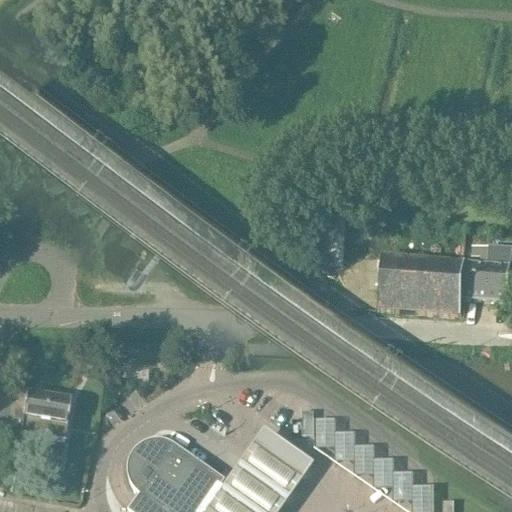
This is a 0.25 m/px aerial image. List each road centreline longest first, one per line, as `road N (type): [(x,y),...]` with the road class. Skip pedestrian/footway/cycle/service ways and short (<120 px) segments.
road 1 (unclassified): [(48,319),(511,338)]
road 2 (unclassified): [(48,319),(63,285),(51,255),(31,247),(9,251),(0,267)]
